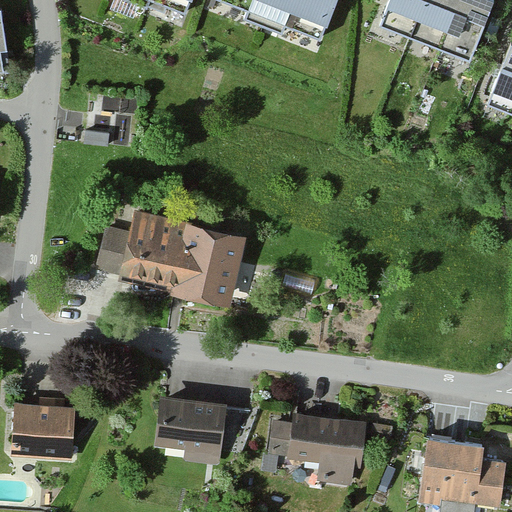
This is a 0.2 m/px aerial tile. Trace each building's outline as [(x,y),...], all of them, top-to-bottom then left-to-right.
[(128,0),(180,19),(187,0),(128,0)] [(206,0),(206,1),(323,43),(338,0),(206,0)] [(385,0),(375,26),(463,62),(487,3),(479,0),(385,0)] [(16,6),(0,5),(0,70),(14,70),(13,49),(19,49),(16,6)] [(511,52),(499,48),(478,107),(511,119),(511,52)] [(9,188),(0,186),(0,223),(5,224),(9,188)] [(253,238),(136,214),(132,236),(108,231),(99,274),(240,304),(253,238)] [(231,406),(166,396),(159,447),(191,451),(189,462),(222,467),(231,406)] [(80,409),(19,404),(15,457),(76,462),(80,409)] [(373,426),(296,414),(295,423),(277,421),(272,454),(323,461),(320,482),(355,487),(359,464),(367,466),(373,426)] [(457,447),(435,444),(427,506),(472,511),(492,511),(499,464),(475,461),(477,449),(457,447)]
